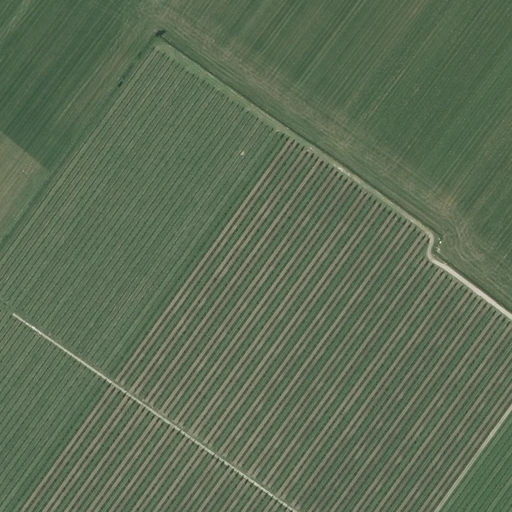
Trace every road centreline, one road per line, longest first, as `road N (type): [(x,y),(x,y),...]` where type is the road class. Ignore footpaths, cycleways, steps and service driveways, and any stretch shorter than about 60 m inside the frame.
road 1 (track): [(15,316),(294,511)]
road 2 (track): [(435,511),(511,406)]
